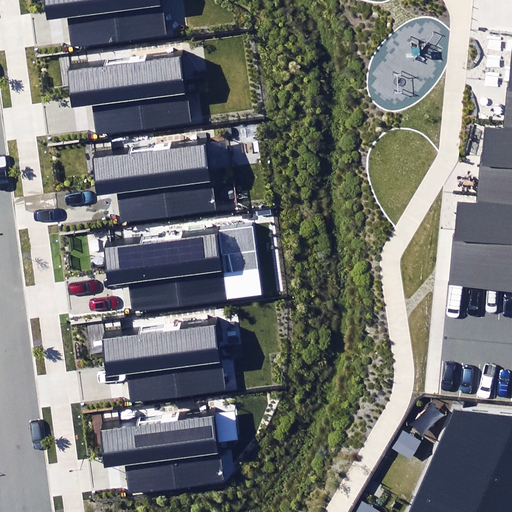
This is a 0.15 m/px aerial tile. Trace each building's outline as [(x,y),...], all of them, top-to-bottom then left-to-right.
[(165,35),(160,0),(45,0),(49,22),(68,20),(72,47),(165,35)] [(189,125),(180,58),(68,72),(73,112),(92,110),(96,137),(189,125)] [(511,129),(510,129),(485,127),(478,201),(511,204),(511,129)] [(213,212),(204,145),(92,159),(97,199),(116,196),(120,224),(213,212)] [(511,292),(511,204),(478,201),(455,199),(447,287),(511,292)] [(263,295),(254,228),(103,248),(109,288),(128,286),(132,312),(263,295)] [(224,393),(216,326),(103,340),(109,380),(128,377),(131,404),(224,393)] [(511,511),(511,415),(456,408),(411,511),(511,511)] [(222,482),(213,416),(101,430),(106,469),(125,467),(129,494),(222,482)]
